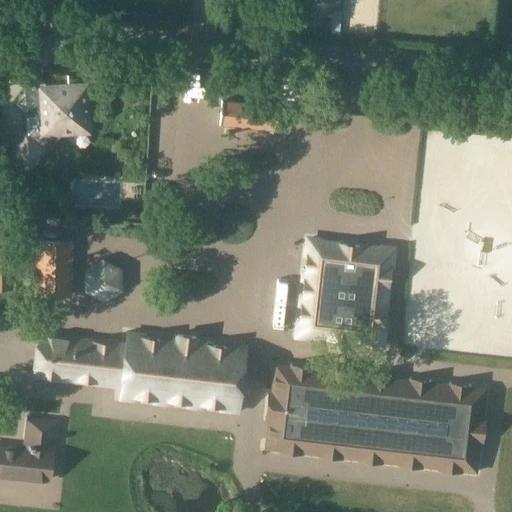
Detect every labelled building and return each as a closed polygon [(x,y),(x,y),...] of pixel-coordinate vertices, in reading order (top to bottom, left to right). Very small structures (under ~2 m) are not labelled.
[(0,53),(0,77),(13,77),(11,53),(0,53)] [(44,84),(44,83),(22,84),(22,85),(24,85),(24,91),(13,102),(24,113),(26,135),(25,137),(3,162),(18,175),(42,148),(35,143),(47,131),(85,130),(83,88),(43,90),(43,84),(44,84)] [(277,131),(280,106),(222,99),(219,124),(277,131)] [(0,288),(10,288),(11,223),(10,223),(10,211),(6,211),(6,202),(0,201),(0,288)] [(307,238),(296,336),(382,346),(393,248),(307,238)] [(31,306),(56,307),(57,295),(69,295),(71,243),(34,241),(31,306)] [(17,301),(28,301),(28,289),(28,279),(18,279),(18,288),(17,288),(17,301)] [(119,395),(238,408),(245,349),(195,343),(196,337),(177,335),(176,341),(126,336),(125,346),(37,336),(33,376),(120,385),(119,395)] [(267,390),(263,422),(266,423),(265,436),(263,449),(476,474),(480,446),(482,446),(484,429),(485,416),(483,416),(486,388),(273,363),(270,390),(267,390)] [(0,473),(47,479),(54,420),(28,417),(24,449),(0,446),(0,473)]
